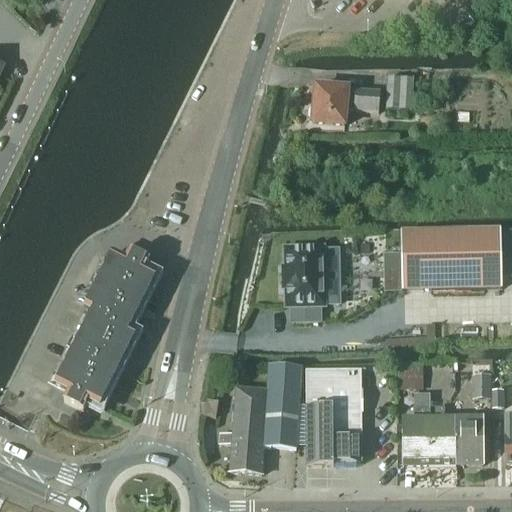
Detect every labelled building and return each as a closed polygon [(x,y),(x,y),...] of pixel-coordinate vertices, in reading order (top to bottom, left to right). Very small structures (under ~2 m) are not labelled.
[(387,79),(385,112),(386,112),(412,113),(414,80),(387,79)] [(351,92),(351,91),(316,88),(313,126),(347,129),(349,113),(379,115),(381,94),(356,93),(351,92)] [(316,211),(318,191),(291,188),(288,209),(316,211)] [(403,255),(384,255),(385,293),(404,293),(501,290),(500,231),(402,234),(403,255)] [(283,249),(284,268),(281,268),(282,291),(284,291),(285,309),(290,309),(291,324),(320,323),(320,308),(324,308),(323,248),(283,249)] [(150,263),(130,253),(126,261),(113,255),(84,312),(91,315),(54,389),(67,395),(63,404),(84,414),(89,405),(100,410),(137,336),(131,333),(158,278),(145,271),(150,263)] [(493,378),(493,363),(472,363),(472,402),(492,402),(492,378),(493,378)] [(297,452),(303,371),(269,368),(267,393),(237,391),(233,437),(220,436),(220,447),(232,447),(230,475),(263,478),(264,451),(297,452)] [(425,370),(403,370),(403,394),(424,393),(424,386),(425,386),(425,370)] [(333,437),(360,437),(363,437),(362,372),(306,372),(306,408),(332,408),(333,437)] [(503,412),(503,393),(493,393),(493,412),(503,412)] [(431,419),(430,396),(414,397),(414,420),(403,420),(404,468),(457,468),(456,419),(431,419)] [(216,420),(219,404),(207,402),(205,418),(216,420)] [(360,439),(360,437),(333,437),(332,408),(306,408),(305,408),(306,469),(334,468),(334,462),(360,462),(360,439)] [(456,419),(457,468),(484,468),(484,419),(456,419)]
